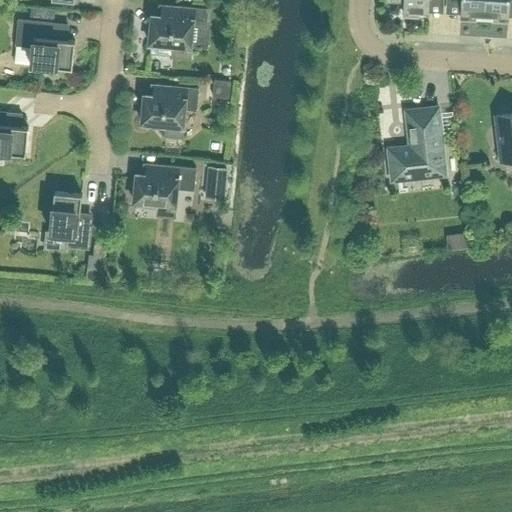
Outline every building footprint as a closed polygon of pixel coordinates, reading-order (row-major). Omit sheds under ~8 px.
[(390,0),(391,0),(404,1),(403,15),(418,16),(418,13),(428,13),(428,0),(390,0)] [(485,0),(461,0),(460,18),(475,19),(475,16),(484,16),(485,0)] [(485,0),(484,16),(494,17),(493,20),(508,21),(509,0),(485,0)] [(169,4),(168,16),(152,15),(149,43),(174,45),(173,55),(190,57),(193,19),(205,20),(206,8),(169,4)] [(53,22),(18,18),(15,45),(32,46),(31,64),(72,68),(75,40),(51,38),(53,22)] [(199,87),(169,84),(156,83),(155,95),(144,94),(141,122),(166,124),(165,134),(182,136),(185,109),(197,110),(199,87)] [(412,147),(390,149),(393,178),(444,173),(437,108),(408,111),(412,147)] [(26,154),(28,126),(5,124),(6,111),(0,110),(0,159),(1,152),(26,154)] [(511,112),(496,115),(501,160),(511,159),(511,112)] [(194,190),(196,167),(161,164),(160,176),(136,173),(134,201),(159,204),(158,214),(174,215),(177,188),(194,190)] [(66,246),(89,248),(92,218),(80,217),(82,193),(54,191),(50,232),(67,234),(66,246)]
